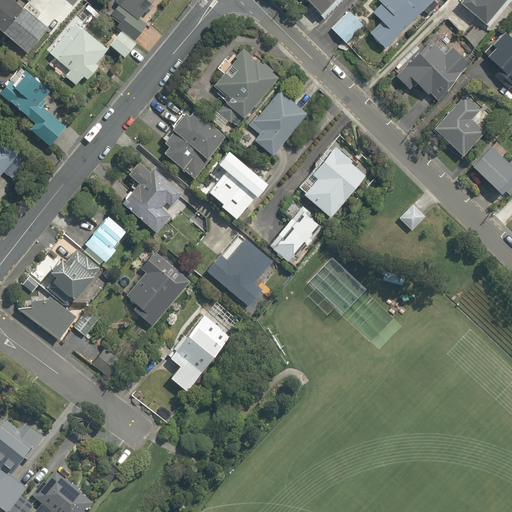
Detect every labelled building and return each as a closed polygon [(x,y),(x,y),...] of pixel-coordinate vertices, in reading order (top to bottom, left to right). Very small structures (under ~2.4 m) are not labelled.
[(44,31),(8,0),(0,0),(0,33),(24,54),(44,31)] [(108,15),(117,22),(113,27),(117,30),(106,44),(121,56),(123,59),(136,43),(133,41),(146,25),(138,19),(153,0),(115,0),(118,2),(108,15)] [(302,0),(320,20),(341,1),(339,0),(302,0)] [(373,0),(377,4),(369,12),(378,21),(366,33),(383,49),(430,0),(373,0)] [(509,0),(461,0),(458,4),(482,25),(485,28),(509,0)] [(346,11),(330,27),(344,42),(361,26),(346,11)] [(94,63),(106,48),(71,21),(47,52),(68,68),(62,76),(74,85),(81,76),(85,79),(96,64),(94,63)] [(511,38),(505,32),(481,57),(511,87),(511,38)] [(449,47),(443,53),(428,39),(393,75),(408,89),(414,83),(433,102),(462,72),(468,66),(449,47)] [(215,68),(222,74),(212,86),(228,99),(223,104),(241,119),(276,77),(243,49),(237,56),(230,50),(215,68)] [(41,101),(48,91),(22,71),(11,85),(8,83),(5,81),(0,86),(0,99),(30,122),(25,128),(49,146),(62,128),(55,122),(57,119),(43,108),(46,105),(41,101)] [(277,88),(246,123),(257,134),(252,140),(268,154),(273,148),(305,113),(277,88)] [(468,119),(474,112),(457,97),(430,129),(464,157),(485,132),(468,119)] [(166,147),(161,153),(189,178),(222,140),(186,109),(159,141),(166,147)] [(511,178),(511,161),(504,153),(493,143),(470,167),(497,193),(511,178)] [(315,180),(302,195),(328,217),(365,175),(339,152),(330,144),(306,173),(315,180)] [(0,146),(0,172),(8,179),(21,163),(12,156),(0,146)] [(217,201),(214,205),(231,220),(263,181),(224,148),(212,163),(221,170),(201,194),(205,198),(208,194),(217,201)] [(125,176),(135,183),(118,204),(154,232),(167,216),(158,209),(164,201),(170,206),(180,193),(149,168),(146,171),(136,162),(125,176)] [(321,228),(318,225),(299,208),(266,245),(285,262),(301,244),(304,247),(321,228)] [(126,227),(109,212),(92,232),(81,245),(98,260),(101,262),(119,241),(116,239),(126,227)] [(224,260),(218,255),(204,273),(246,307),(261,288),(254,283),(272,261),(242,237),(224,260)] [(52,275),(47,282),(72,301),(97,267),(74,249),(62,265),(54,259),(46,270),(52,275)] [(135,305),(130,312),(149,327),(189,279),(153,249),(138,268),(144,272),(124,296),(135,305)] [(32,285),(15,308),(55,339),(72,316),(32,285)] [(83,312),(71,327),(83,336),(95,321),(83,312)] [(173,347),(162,338),(151,351),(162,360),(166,356),(176,364),(164,377),(180,391),(227,338),(201,315),(173,347)] [(116,360),(102,348),(92,360),(106,372),(116,360)] [(0,420),(0,468),(11,477),(40,440),(6,413),(0,420)] [(24,490),(0,471),(0,511),(30,511),(34,508),(19,497),(24,490)] [(83,511),(92,502),(52,471),(31,499),(39,506),(34,511),(83,511)]
